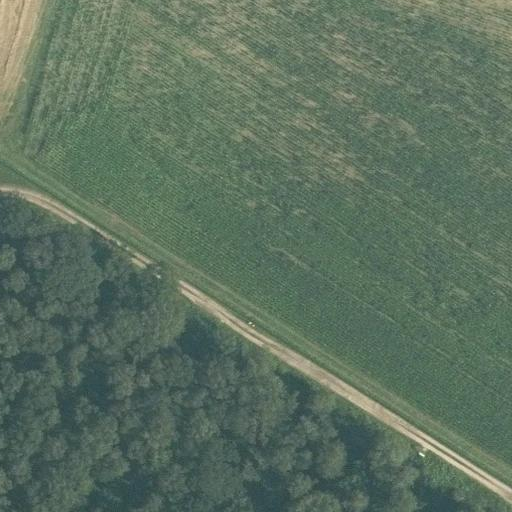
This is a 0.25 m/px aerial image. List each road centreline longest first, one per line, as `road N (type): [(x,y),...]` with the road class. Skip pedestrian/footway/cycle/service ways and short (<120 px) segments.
road 1 (track): [(0,148),(511,479)]
road 2 (track): [(51,0),(10,153)]
